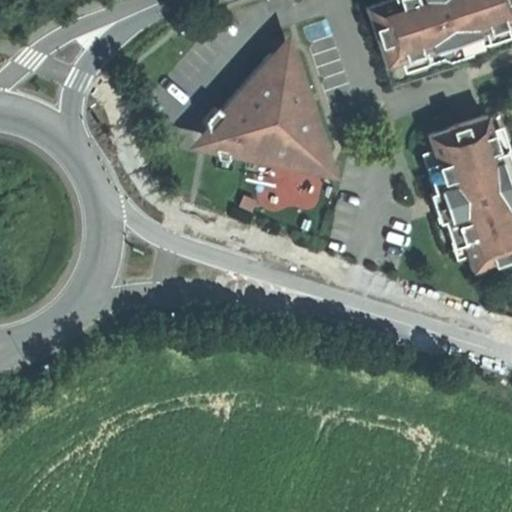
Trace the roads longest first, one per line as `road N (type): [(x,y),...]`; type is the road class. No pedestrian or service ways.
road 1 (secondary): [(450,338),(420,317),(173,240),(101,194)]
road 2 (secondary): [(84,303),(233,293),(450,338)]
road 3 (tertiary): [(143,7),(58,37),(0,93)]
road 4 (tertiary): [(66,147),(68,106),(82,78),(143,7)]
